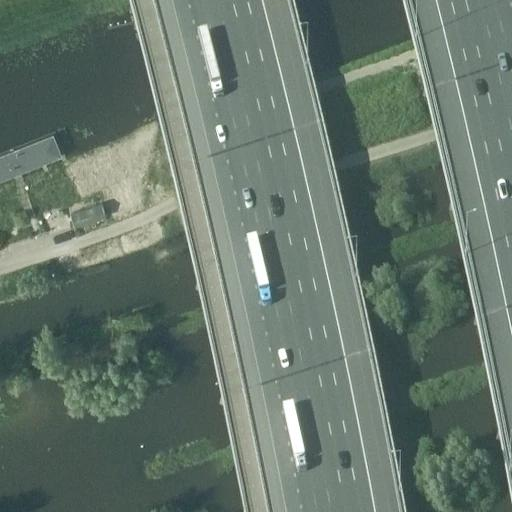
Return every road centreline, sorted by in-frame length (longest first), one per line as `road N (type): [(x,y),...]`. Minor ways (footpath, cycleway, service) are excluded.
road 1 (unclassified): [(0,266),(511,93)]
road 2 (motorway): [(224,0),(337,511)]
road 3 (motorway): [(511,174),(468,0)]
